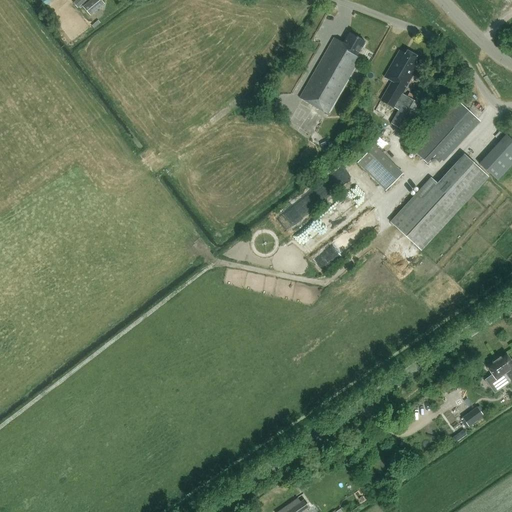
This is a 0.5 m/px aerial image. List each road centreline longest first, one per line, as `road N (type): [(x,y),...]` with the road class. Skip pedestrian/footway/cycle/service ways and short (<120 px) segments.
road 1 (unclassified): [(205,511),(511,302)]
road 2 (unclassified): [(511,107),(494,103),(471,69),(433,37),(335,0)]
